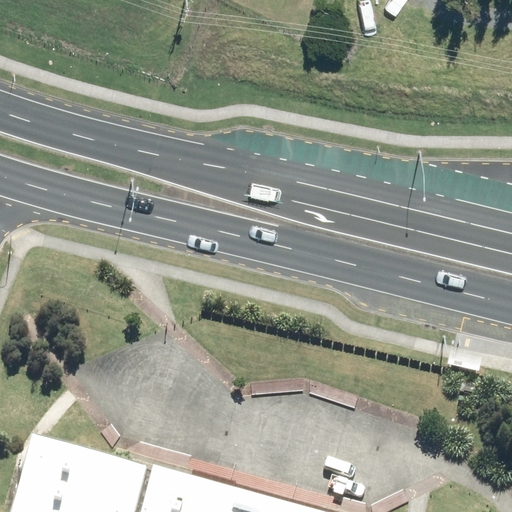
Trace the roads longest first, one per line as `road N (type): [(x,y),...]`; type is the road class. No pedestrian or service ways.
road 1 (secondary): [(511,302),(50,184)]
road 2 (secondary): [(0,110),(309,184)]
road 3 (secondary): [(309,184),(511,232)]
road 4 (secondary): [(309,184),(511,176)]
